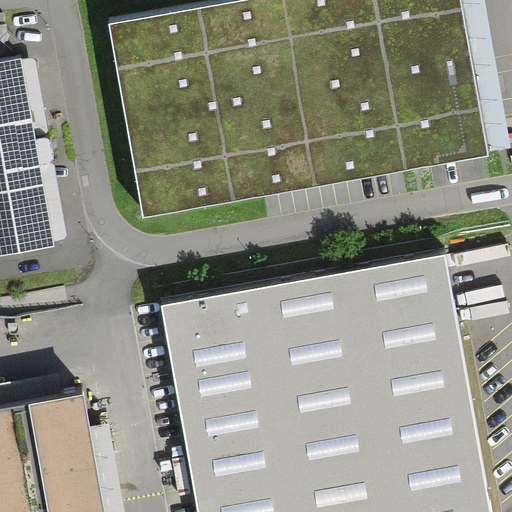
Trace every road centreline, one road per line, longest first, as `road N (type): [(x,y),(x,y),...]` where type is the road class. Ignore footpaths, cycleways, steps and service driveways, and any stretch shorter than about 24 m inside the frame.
road 1 (residential): [(511,190),(176,245),(132,244),(101,211),(64,0)]
road 2 (unknown): [(137,317),(172,511)]
road 3 (unknown): [(137,317),(0,342)]
